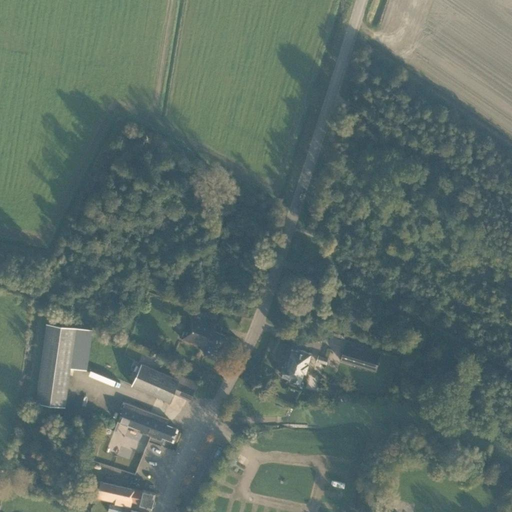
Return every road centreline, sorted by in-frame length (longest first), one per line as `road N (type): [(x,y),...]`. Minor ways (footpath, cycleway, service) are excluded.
road 1 (tertiary): [(164,511),(262,313),(362,0)]
road 2 (track): [(331,95),(511,192)]
